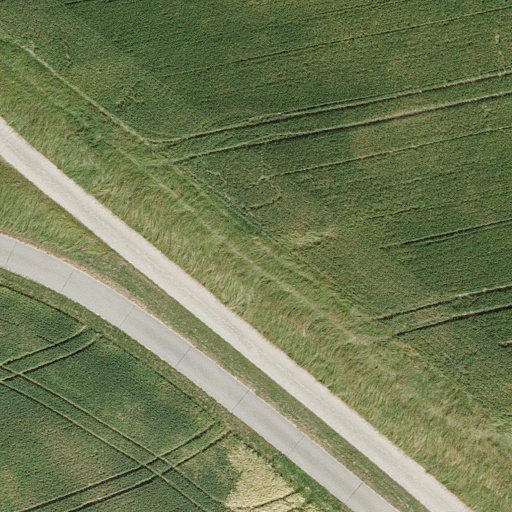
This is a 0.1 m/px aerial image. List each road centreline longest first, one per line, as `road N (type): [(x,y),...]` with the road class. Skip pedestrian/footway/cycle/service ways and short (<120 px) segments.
road 1 (track): [(447,511),(0,136)]
road 2 (track): [(372,511),(178,352),(65,274),(0,250)]
